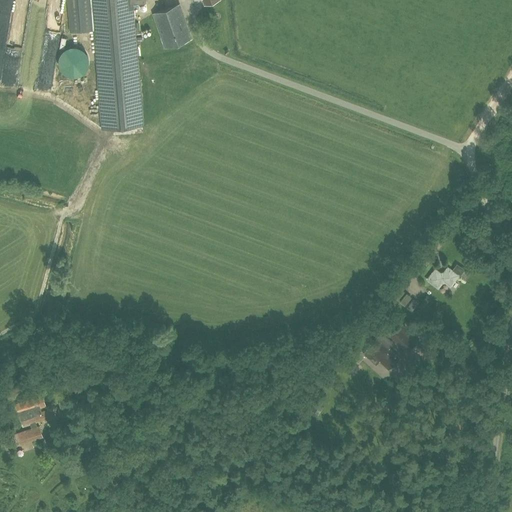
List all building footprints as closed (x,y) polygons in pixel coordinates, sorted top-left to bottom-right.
[(91,0),(67,0),(70,31),(94,29),(91,0)] [(91,0),(94,29),(98,77),(98,80),(102,129),(103,129),(122,127),(142,125),(138,77),(133,8),(132,4),(131,0),(91,0)] [(179,4),(153,13),(166,48),(191,39),(179,4)] [(37,91),(53,93),(62,20),(57,16),(50,15),(43,23),(46,25),(40,32),(31,31),(33,13),(28,18),(27,23),(23,28),(20,28),(16,24),(12,28),(12,29),(23,30),(22,35),(17,34),(26,42),(25,50),(25,55),(32,56),(40,63),(37,91)] [(63,54),(71,78),(96,69),(87,45),(63,54)] [(458,276),(457,275),(458,274),(461,275),(465,270),(458,264),(452,271),(449,269),(445,273),(441,274),(436,270),(429,280),(439,287),(442,282),(446,282),(451,285),(458,276)] [(407,308),(413,312),(419,304),(414,299),(407,308)] [(400,327),(391,335),(406,351),(415,342),(400,327)] [(399,357),(383,343),(388,338),(380,331),(376,336),(377,337),(362,353),(376,365),(380,360),(389,368),(399,357)] [(347,356),(338,365),(349,375),(358,366),(347,356)] [(22,426),(30,424),(31,429),(9,436),(11,442),(16,440),(18,445),(41,437),(38,427),(37,427),(35,422),(43,420),(43,421),(54,418),(53,415),(55,415),(53,408),(41,412),(40,408),(45,406),(42,396),(39,397),(39,398),(33,400),(32,399),(15,404),(22,426)] [(73,398),(59,402),(63,416),(76,412),(80,423),(95,418),(91,406),(77,410),(73,398)]
